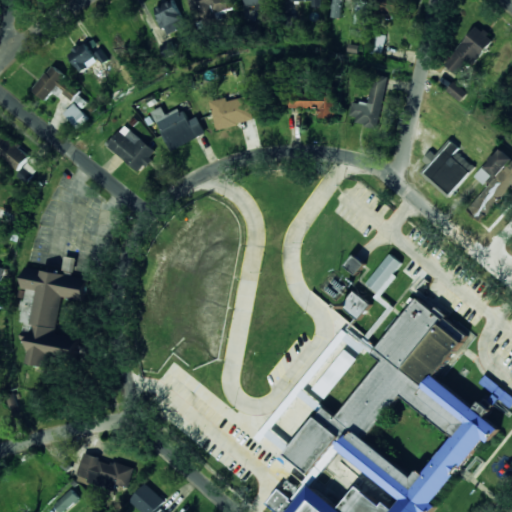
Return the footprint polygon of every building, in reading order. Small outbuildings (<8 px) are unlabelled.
[(186,27),(176,0),(156,7),(166,34),(186,27)] [(233,0),(188,0),(193,18),(235,7),(233,0)] [(268,0),(245,0),(248,12),(270,7),(268,0)] [(334,0),(333,18),(342,18),(342,0),(334,0)] [(388,0),(385,16),(400,19),(404,0),(388,0)] [(493,40),(474,26),(446,66),(458,75),(469,60),(475,65),(493,40)] [(374,54),(382,55),(387,35),(378,34),(374,54)] [(69,52),(79,70),(97,60),(87,42),(69,52)] [(47,101),(58,86),(75,100),(83,90),(52,66),(33,90),(47,101)] [(370,104),(353,101),(350,121),(380,126),(388,76),(374,74),(370,104)] [(468,93),(455,81),(447,90),(460,102),(468,93)] [(336,95),(290,94),(290,108),(319,109),(318,118),(335,119),(336,95)] [(217,129),(255,121),(249,96),(228,101),(227,97),(210,101),(217,129)] [(79,128),(89,118),(75,103),(64,114),(79,128)] [(167,114),(163,107),(153,112),(170,151),(207,134),(199,117),(189,121),(182,107),(167,114)] [(108,147),(141,172),(158,151),(125,125),(108,147)] [(0,131),(0,157),(16,172),(30,157),(1,131),(0,131)] [(449,197),(475,167),(456,151),(459,147),(450,139),(436,155),(431,151),(423,160),(428,164),(420,173),(449,197)] [(511,185),(511,158),(499,148),(475,178),(487,187),(469,209),(483,221),(511,185)] [(25,183),(38,170),(34,166),(39,162),(35,157),(17,174),(25,183)] [(344,268),(353,257),(363,265),(354,275),(344,268)] [(365,283),(385,257),(395,265),(375,291),(365,283)] [(90,278),(27,268),(23,288),(39,291),(27,364),(49,367),(51,353),(76,357),(80,338),(57,334),(63,296),(86,300),(90,278)] [(331,412),(294,459),(317,478),(344,444),(388,479),(362,511),(337,511),(312,492),(296,511),(432,511),(498,428),(436,378),(471,333),(418,291),(367,356),(378,365),(338,415),(331,412)] [(345,306),(354,295),(364,303),(355,314),(345,306)] [(277,335),(298,309),(308,317),(287,343),(277,335)] [(297,349),(317,323),(327,331),(307,357),(297,349)] [(329,359),(345,340),(348,342),(354,335),(347,329),(324,355),(329,359)] [(316,365),(337,340),(347,348),(326,373),(316,365)] [(248,369),(269,343),(279,351),(258,377),(248,369)] [(314,388),(326,399),(359,359),(347,349),(314,388)] [(268,383),(288,357),(298,365),(278,391),(268,383)] [(310,374),(315,377),(324,362),(319,359),(310,374)] [(287,403),(307,377),(317,385),(297,411),(287,403)] [(238,421),(259,395),(269,403),(248,429),(238,421)] [(259,439),(279,413),(289,421),(269,446),(259,439)] [(79,476),(129,490),(135,468),(85,454),(79,476)] [(131,502),(142,511),(157,511),(167,501),(146,484),(131,502)] [(65,511),(80,498),(72,489),(54,505),(60,511),(65,511)]
